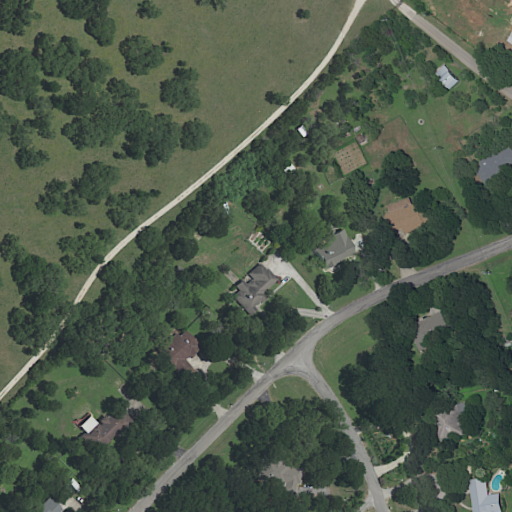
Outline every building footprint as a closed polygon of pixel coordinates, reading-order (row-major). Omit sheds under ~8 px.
[(437,77),(450,90),(458,81),(445,69),(437,77)] [(511,165),(511,149),(508,143),(473,164),(484,182),(511,165)] [(382,207),(391,232),(400,229),(401,232),(423,225),(414,197),(382,207)] [(350,257),(340,228),(331,232),(328,224),(318,228),(324,244),(310,249),(318,268),(350,257)] [(230,289),(249,306),(274,280),(254,262),(230,289)] [(191,371),(181,359),(195,349),(181,330),(153,350),(177,382),(191,371)] [(100,421),(95,426),(84,416),(73,428),(97,450),(113,432),(100,421)] [(279,487),(282,481),(288,483),(294,470),(260,455),(252,474),(279,487)] [(467,480),(470,511),(500,511),(499,494),(487,495),(485,478),(467,480)] [(26,511),(58,511),(61,509),(48,496),(38,506),(35,503),(26,511)]
